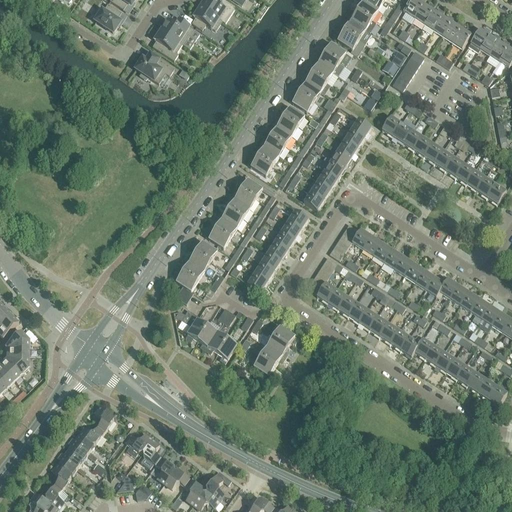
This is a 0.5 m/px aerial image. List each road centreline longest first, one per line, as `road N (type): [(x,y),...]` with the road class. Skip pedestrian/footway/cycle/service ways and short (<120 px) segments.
road 1 (residential): [(511,435),(463,420),(286,302),(350,195),(483,277)]
road 2 (tertiary): [(141,284),(333,0)]
road 3 (residential): [(64,22),(123,59),(155,8),(178,0)]
road 4 (unclassified): [(88,346),(41,306),(0,252)]
